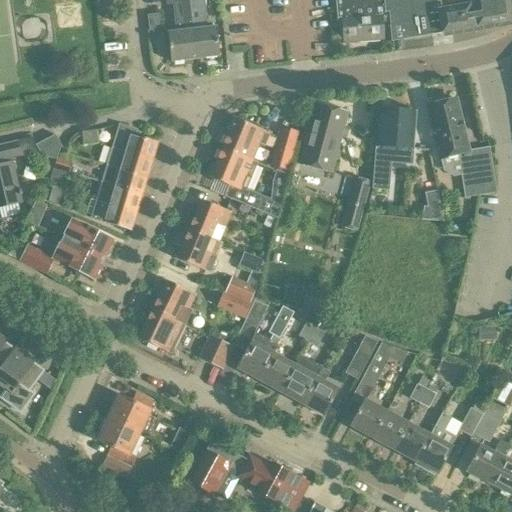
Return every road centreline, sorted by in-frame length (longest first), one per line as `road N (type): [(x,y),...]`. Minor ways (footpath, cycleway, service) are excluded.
road 1 (residential): [(430,511),(117,350),(109,326)]
road 2 (residential): [(209,94),(411,69),(486,56),(511,43)]
road 3 (residential): [(109,326),(209,94)]
road 4 (residential): [(68,511),(50,455),(109,326)]
road 5 (residential): [(209,94),(177,102),(142,95),(129,0)]
road 6 (residential): [(109,326),(0,266)]
